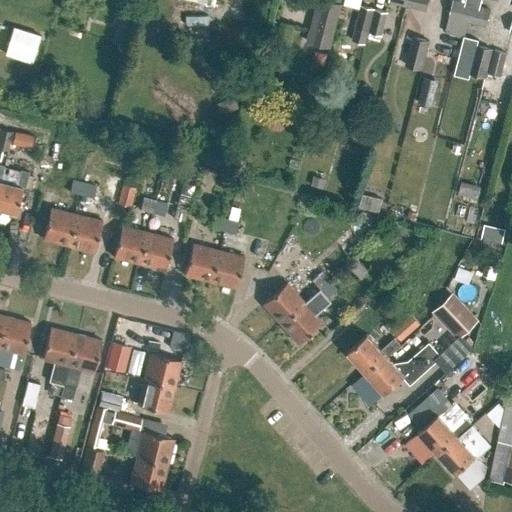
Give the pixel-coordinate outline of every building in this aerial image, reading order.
[(341,4),(325,0),(316,0),(306,42),(330,48),(341,4)] [(428,0),(407,0),(406,6),(426,11),(428,0)] [(465,0),(465,3),(453,0),(445,32),(463,37),(472,0),(465,0)] [(490,10),(480,7),(481,0),(472,0),(463,37),(464,37),(468,22),(486,27),(490,10)] [(374,8),(360,5),(350,39),(364,43),(374,8)] [(374,8),(368,31),(381,35),(387,12),(374,8)] [(39,37),(12,28),(4,55),(30,64),(39,37)] [(423,69),(430,40),(412,36),(405,65),(423,69)] [(470,73),(486,77),(487,73),(493,49),(477,45),(470,73)] [(507,53),(493,49),(487,73),(501,77),(507,53)] [(0,150),(6,152),(10,132),(0,130),(0,150)] [(31,137),(13,133),(11,146),(28,149),(31,137)] [(0,207),(15,212),(21,186),(24,187),(29,171),(20,168),(16,184),(0,180),(0,207)] [(195,178),(184,175),(173,217),(185,220),(195,178)] [(111,201),(117,179),(106,176),(100,197),(111,201)] [(84,182),(72,179),(69,191),(81,194),(84,182)] [(95,185),(84,182),(81,194),(92,197),(95,185)] [(121,185),(116,203),(129,207),(133,188),(121,185)] [(155,199),(143,196),(140,208),(152,211),(155,199)] [(207,200),(194,197),(189,220),(201,223),(207,200)] [(383,203),(363,198),(360,210),(380,215),(383,203)] [(166,203),(155,199),(152,211),(163,214),(166,203)] [(50,207),(42,238),(94,251),(102,220),(50,207)] [(214,215),(211,226),(222,229),(225,218),(214,215)] [(225,218),(222,229),(234,232),(237,220),(225,218)] [(121,224),(113,256),(165,269),(172,237),(121,224)] [(481,224),(479,236),(499,239),(501,228),(481,224)] [(192,242),(184,273),(235,286),(243,255),(192,242)] [(321,272),(312,280),(320,289),(329,281),(321,272)] [(281,324),(305,302),(304,301),(286,281),(262,302),(281,324)] [(329,281),(320,289),(326,297),(336,289),(329,281)] [(305,302),(281,324),(297,342),(321,321),(315,314),(330,300),(326,297),(320,289),(305,302)] [(460,339),(480,321),(454,294),(434,312),(460,339)] [(5,315),(0,333),(0,347),(23,353),(30,322),(5,315)] [(75,333),(50,326),(42,358),(53,360),(48,380),(51,381),(48,392),(60,395),(75,333)] [(101,339),(75,333),(60,395),(72,398),(79,367),(93,371),(101,339)] [(367,333),(348,351),(366,371),(386,354),(387,355),(401,343),(395,337),(381,349),(367,333)] [(395,365),(387,355),(386,354),(366,371),(385,392),(404,376),(411,384),(442,356),(429,342),(406,362),(395,365)] [(122,373),(128,349),(110,344),(104,368),(122,373)] [(149,352),(143,377),(174,385),(180,359),(149,352)] [(143,377),(136,403),(168,411),(174,385),(143,377)] [(33,409),(39,385),(27,382),(21,406),(33,409)] [(429,411),(446,403),(438,387),(421,395),(429,411)] [(121,395),(100,390),(96,405),(117,411),(121,395)] [(103,447),(105,438),(99,436),(104,415),(112,417),(110,423),(138,430),(141,417),(117,411),(96,405),(86,443),(103,447)] [(453,430),(438,413),(419,431),(438,452),(457,435),(459,436),(472,424),(466,417),(453,430)] [(71,418),(58,414),(48,455),(61,458),(71,418)] [(136,455),(167,463),(173,437),(142,429),(136,455)] [(471,450),(459,436),(457,435),(438,452),(456,472),(457,472),(471,487),(484,475),(486,465),(478,455),(490,444),(484,438),(471,450)] [(104,451),(85,446),(78,474),(97,479),(104,451)] [(511,482),(511,447),(503,480),(511,482)] [(136,455),(129,481),(160,489),(167,463),(136,455)]
